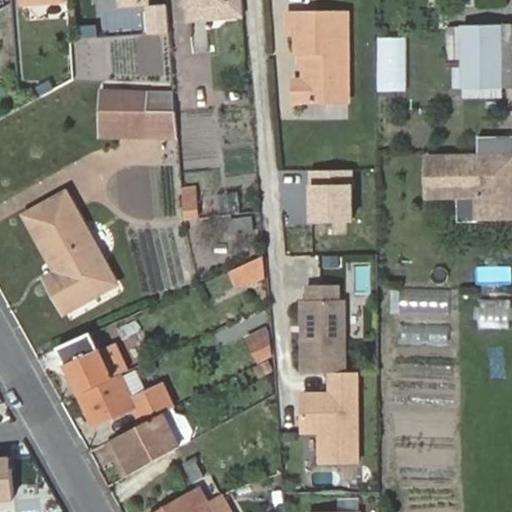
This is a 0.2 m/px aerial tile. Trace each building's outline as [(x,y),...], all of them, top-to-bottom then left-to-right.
[(227,19),(246,18),(244,0),(190,0),(191,6),(226,4),(227,19)] [(192,22),(227,19),(226,4),(191,6),(192,22)] [(171,34),(169,9),(149,11),(151,36),(171,34)] [(340,78),(347,78),(346,14),(289,14),(288,36),(296,35),(296,54),(308,53),(307,60),(303,68),(303,83),(304,99),(340,98),(340,78)] [(511,25),(462,26),(463,88),(511,87),(511,25)] [(375,89),(431,91),(433,35),(377,33),(375,89)] [(308,53),(296,54),(296,68),(303,68),(307,60),(308,53)] [(294,100),(304,99),(303,83),(293,83),(294,100)] [(103,137),(177,139),(178,113),(148,113),(148,94),(104,93),(103,111),(103,137)] [(223,155),(251,156),(251,118),(223,117),(223,155)] [(511,215),(511,155),(430,160),(432,198),(464,196),(481,195),(482,217),(511,215)] [(354,170),(308,170),(308,223),(354,223),(354,170)] [(482,217),(481,195),(464,196),(465,218),(482,217)] [(68,197),(29,217),(59,274),(77,308),(115,287),(77,215),(68,197)] [(196,204),(183,205),(184,221),(188,220),(197,220),(196,204)] [(232,235),(255,233),(254,219),(231,221),(232,235)] [(257,256),(227,268),(234,287),(265,275),(257,256)] [(65,314),(77,308),(59,274),(47,280),(65,314)] [(345,374),(344,301),(338,301),(337,286),(307,287),(307,302),(301,302),(303,372),(330,373),(345,374)] [(450,314),(451,289),(391,287),(390,313),(450,314)] [(273,352),(271,323),(244,338),(256,361),(273,352)] [(424,343),(447,343),(447,326),(424,325),(424,343)] [(114,379),(94,335),(60,350),(81,395),(114,379)] [(358,464),(357,374),(345,374),(330,373),(330,395),(327,395),(327,402),(302,402),(302,434),(319,434),(319,464),(358,464)] [(121,376),(114,379),(81,395),(96,426),(135,409),(142,424),(161,414),(174,407),(164,388),(134,401),(121,376)] [(125,479),(180,448),(161,414),(142,424),(115,439),(126,459),(117,464),(125,479)] [(105,444),(117,464),(126,459),(115,439),(105,444)] [(205,479),(195,459),(185,464),(196,484),(205,479)] [(12,460),(0,460),(0,499),(15,498),(12,460)] [(214,511),(210,505),(201,490),(160,511),(214,511)] [(233,511),(225,497),(210,505),(214,511),(233,511)]
